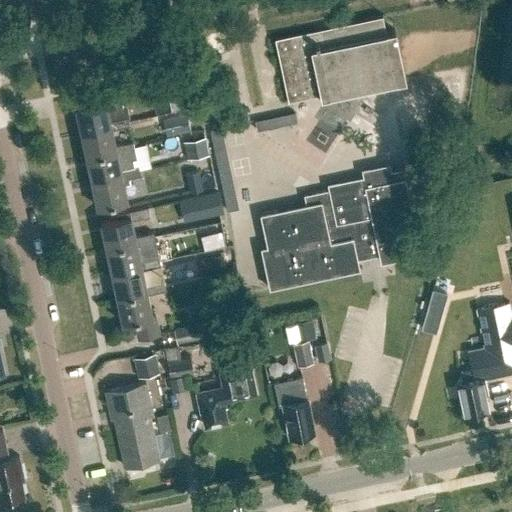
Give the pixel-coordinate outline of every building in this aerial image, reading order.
[(321,98),(406,80),(395,30),(386,32),(382,16),(342,24),(275,39),(288,101),(320,95),(321,98)] [(165,111),(185,107),(179,74),(158,79),(165,111)] [(81,133),(111,126),(110,121),(128,117),(123,93),(104,97),(105,101),(76,107),(81,133)] [(187,114),(163,119),(167,137),(191,132),(187,114)] [(128,117),(110,121),(111,126),(81,133),(86,157),(117,151),(115,146),(112,130),(130,126),(128,117)] [(204,138),(191,141),(195,158),(208,155),(204,138)] [(86,157),(92,182),(122,175),(121,170),(133,168),(130,158),(136,157),(133,142),(115,146),(117,151),(86,157)] [(381,262),(412,255),(402,209),(411,207),(402,167),(391,170),(389,163),(369,167),(371,174),(328,183),(329,190),(304,195),(306,204),(260,214),(269,255),(262,256),(269,288),(359,269),(357,259),(379,255),(381,262)] [(121,170),(122,175),(92,182),(97,207),(127,200),(124,185),(130,184),(129,178),(140,176),(138,167),(133,168),(121,170)] [(198,171),(186,173),(190,191),(202,189),(198,171)] [(202,196),(189,199),(193,217),(207,214),(202,196)] [(433,202),(414,206),(417,221),(436,217),(433,202)] [(101,223),(106,248),(136,242),(135,237),(132,221),(149,217),(147,208),(130,212),(130,211),(115,214),(117,219),(101,223)] [(209,227),(193,230),(196,244),(212,241),(209,227)] [(158,257),(155,242),(153,233),(135,237),(136,242),(106,248),(111,273),(141,266),(140,261),(158,257)] [(158,257),(140,261),(141,266),(111,273),(117,297),(147,291),(146,286),(142,270),(160,266),(158,257)] [(222,257),(203,261),(206,276),(225,272),(222,257)] [(148,295),(166,291),(164,282),(146,286),(147,291),(117,297),(122,323),(134,320),(138,338),(159,334),(155,314),(152,315),(148,295)] [(436,334),(447,294),(433,290),(421,330),(436,334)] [(485,394),(488,394),(485,377),(511,372),(511,311),(511,310),(506,311),(503,298),(478,303),(480,316),(478,316),(484,347),(468,350),(472,368),(461,370),(463,381),(457,382),(463,414),(488,409),(485,394)] [(308,340),(315,338),(311,320),(296,324),(300,342),(308,340)] [(199,325),(174,330),(177,344),(201,339),(199,325)] [(245,351),(258,348),(255,335),(242,337),(245,351)] [(292,344),(298,366),(314,362),(308,340),(300,342),(292,344)] [(318,361),(331,358),(327,342),(314,345),(318,361)] [(159,373),(155,353),(134,358),(138,377),(159,373)] [(170,377),(194,373),(191,356),(167,361),(170,377)] [(224,402),(257,395),(250,364),(219,371),(222,386),(215,388),(215,389),(197,393),(201,413),(202,412),(205,426),(227,422),(224,408),(225,407),(224,402)] [(289,437),(314,432),(307,399),(306,399),(302,377),(274,383),(279,406),(283,405),(289,437)] [(183,378),(171,380),(173,392),(185,390),(183,378)] [(145,382),(105,390),(111,419),(114,418),(125,467),(159,460),(150,417),(153,416),(145,382)] [(160,432),(170,429),(167,413),(156,416),(160,432)] [(2,430),(0,430),(0,501),(24,497),(21,480),(24,479),(19,456),(9,459),(2,430)]
